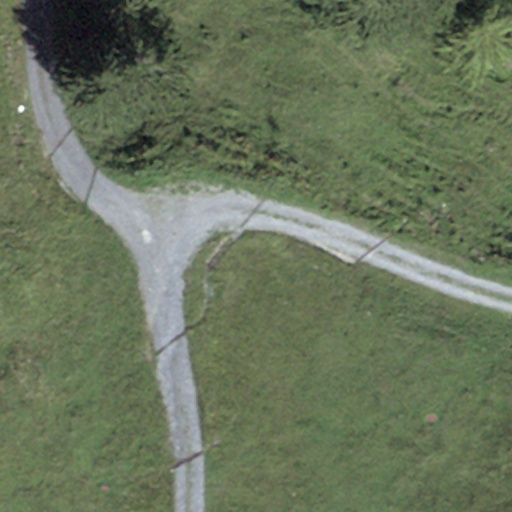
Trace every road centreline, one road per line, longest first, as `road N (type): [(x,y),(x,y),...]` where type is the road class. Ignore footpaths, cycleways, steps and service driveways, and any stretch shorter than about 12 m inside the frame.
road 1 (track): [(511,303),(290,221),(241,211),(151,218)]
road 2 (track): [(151,218),(175,369),(177,511)]
road 3 (track): [(151,218),(104,198),(53,133),(37,0)]
